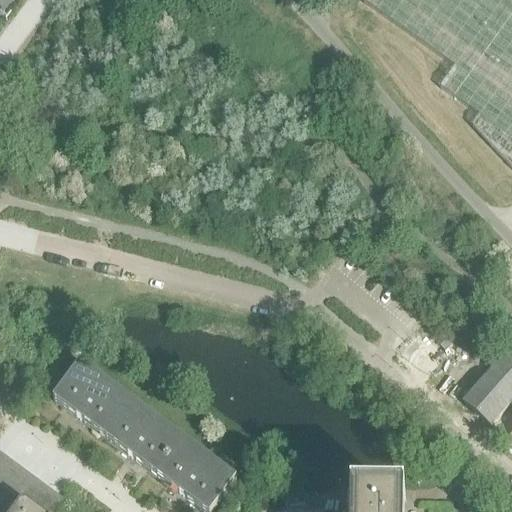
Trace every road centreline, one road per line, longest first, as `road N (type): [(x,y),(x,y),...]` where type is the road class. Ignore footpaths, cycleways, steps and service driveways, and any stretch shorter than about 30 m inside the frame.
road 1 (residential): [(0,236),(317,311),(511,480)]
road 2 (unclassified): [(511,244),(291,0)]
